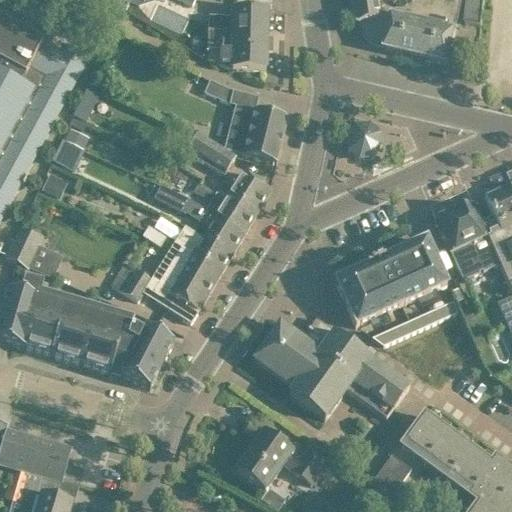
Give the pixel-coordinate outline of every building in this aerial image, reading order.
[(114,0),(111,7),(125,14),(130,4),(139,9),(148,3),(149,0),(114,0)] [(172,0),(192,9),(196,0),(172,0)] [(386,53),(417,61),(430,0),(352,0),(358,27),(375,24),(378,37),(389,39),(388,43),(387,43),(385,52),(386,52),(386,53)] [(430,0),(417,61),(448,68),(455,35),(453,35),(461,2),(461,0),(430,0)] [(484,0),(467,0),(467,5),(465,27),(481,29),(484,0)] [(230,20),(208,19),(207,53),(232,54),(232,55),(271,55),(271,43),(265,43),(266,14),(230,13),(230,20)] [(0,223),(86,64),(64,51),(60,57),(42,47),(43,46),(0,22),(0,223)] [(265,75),(265,55),(232,55),(232,54),(207,53),(207,64),(232,74),(265,75)] [(210,84),(203,99),(227,109),(233,95),(210,84)] [(86,92),(73,120),(84,126),(98,97),(86,92)] [(230,126),(223,154),(242,158),(241,161),(255,164),(275,169),(287,122),(254,114),(249,130),(230,126)] [(344,149),(346,159),(350,164),(354,168),(361,170),(368,170),(377,166),(381,161),(384,153),(384,146),(380,138),(375,133),(369,130),(364,130),(357,131),(349,136),(345,142),(344,149)] [(69,134),(63,145),(82,154),(88,143),(69,134)] [(184,156),(183,159),(221,183),(235,162),(196,138),(194,141),(184,156)] [(148,154),(164,162),(169,152),(154,144),(148,154)] [(57,157),(69,163),(75,151),(63,145),(57,157)] [(219,195),(227,200),(257,217),(271,194),(254,183),(242,176),(233,191),(224,185),(219,195)] [(48,181),(41,197),(58,205),(66,189),(48,181)] [(160,187),(155,196),(182,213),(188,204),(160,187)] [(198,187),(193,195),(209,204),(213,196),(198,187)] [(495,226),(483,231),(499,268),(508,289),(511,297),(511,189),(511,190),(510,191),(485,202),(495,226)] [(215,220),(244,238),(257,217),(227,200),(226,203),(218,197),(212,207),(206,215),(215,220)] [(438,223),(435,224),(441,237),(444,242),(462,284),(480,276),(483,274),(499,268),(483,231),(472,208),(454,216),(450,218),(447,217),(440,220),(438,223)] [(201,241),(232,259),(244,238),(215,220),(206,215),(206,214),(200,224),(197,221),(190,232),(193,234),(192,235),(201,241)] [(196,261),(221,277),(232,259),(201,241),(192,235),(184,230),(173,248),(177,251),(178,251),(190,259),(195,262),(196,261)] [(160,252),(166,243),(149,231),(143,240),(160,252)] [(6,262),(28,272),(42,243),(20,233),(6,262)] [(335,285),(356,332),(446,291),(426,245),(391,260),(388,253),(356,268),(359,275),(335,285)] [(157,273),(206,302),(221,277),(196,261),(195,262),(190,259),(178,251),(177,251),(173,248),(157,273)] [(191,328),(206,302),(157,273),(150,283),(124,267),(111,288),(138,305),(142,298),(173,318),(191,328)] [(120,378),(149,393),(173,347),(142,331),(139,336),(131,331),(133,325),(40,299),(42,290),(24,284),(20,299),(7,295),(0,319),(0,346),(24,354),(24,351),(50,359),(50,360),(110,378),(112,372),(121,375),(120,378)] [(456,293),(449,296),(454,307),(461,304),(456,293)] [(511,299),(497,306),(511,341),(511,299)] [(459,318),(454,307),(447,310),(452,321),(459,318)] [(452,321),(447,310),(441,313),(446,324),(452,321)] [(446,324),(441,313),(434,316),(439,327),(446,324)] [(439,327),(434,316),(427,319),(432,330),(439,327)] [(432,330),(427,319),(421,322),(426,333),(432,330)] [(426,333),(421,322),(414,325),(419,336),(426,333)] [(461,324),(431,338),(445,369),(475,355),(461,324)] [(419,336),(414,325),(408,328),(413,339),(419,336)] [(279,328),(254,363),(294,393),(289,400),(324,425),(346,395),(386,424),(409,392),(320,326),(314,335),(309,331),(308,333),(310,335),(303,345),(279,328)] [(413,339),(408,328),(401,331),(406,342),(413,339)] [(406,342),(401,331),(395,334),(400,345),(406,342)] [(400,345),(395,334),(388,337),(393,348),(400,345)] [(393,348),(388,337),(373,343),(373,344),(384,352),(393,348)] [(431,338),(390,356),(422,379),(445,369),(431,338)] [(423,419),(400,450),(477,506),(472,511),(511,511),(511,475),(493,462),(489,467),(423,419)] [(0,467),(62,486),(62,485),(61,485),(64,475),(58,473),(58,462),(53,462),(57,449),(6,434),(6,436),(0,433),(0,432),(2,429),(0,428),(0,467)] [(235,475),(252,487),(264,495),(283,469),(292,475),(291,476),(311,490),(328,466),(308,452),(301,463),(292,456),(293,455),(264,435),(255,447),(257,449),(253,455),(251,453),(235,475)] [(411,473),(391,459),(372,484),(406,508),(415,496),(401,486),(411,473)] [(52,500),(56,484),(42,480),(38,495),(26,491),(19,511),(70,511),(72,506),(52,500)] [(269,494),(261,504),(272,511),(279,511),(284,505),(269,494)]
